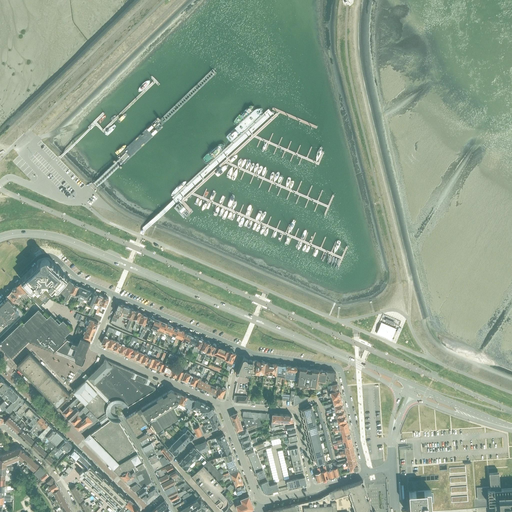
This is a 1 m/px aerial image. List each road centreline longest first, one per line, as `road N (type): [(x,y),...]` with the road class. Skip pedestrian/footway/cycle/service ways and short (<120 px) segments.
road 1 (secondary): [(350,360),(72,242),(22,233),(0,238)]
road 2 (residential): [(241,350),(340,371),(365,473)]
road 3 (residential): [(170,383),(94,349),(115,295)]
road 4 (residential): [(0,295),(46,256),(115,295)]
road 5 (unknown): [(106,320),(232,376)]
road 6 (residential): [(115,295),(241,350)]
road 7 (residential): [(229,427),(193,441),(173,461),(218,511)]
